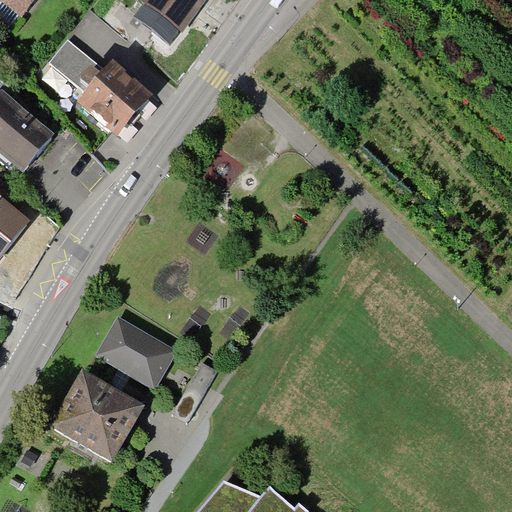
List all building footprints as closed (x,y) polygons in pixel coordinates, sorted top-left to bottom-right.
[(1,0),(25,18),(38,0),(1,0)] [(199,12),(206,0),(149,0),(145,7),(183,34),(199,12)] [(77,86),(95,64),(68,41),(50,63),(77,86)] [(117,140),(150,99),(133,86),(113,69),(80,111),(117,140)] [(0,151),(22,169),(51,135),(2,93),(0,95),(0,151)] [(0,249),(27,216),(0,193),(0,249)] [(171,355),(119,324),(100,356),(152,387),(171,355)] [(115,396),(83,378),(55,428),(111,459),(139,409),(115,396)] [(307,511),(300,506),(296,510),(270,490),(261,501),(224,484),(201,511),(307,511)]
